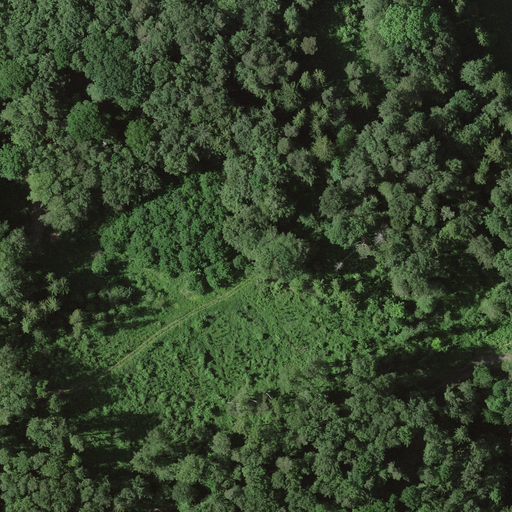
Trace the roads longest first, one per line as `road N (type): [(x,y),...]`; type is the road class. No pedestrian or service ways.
road 1 (track): [(0,366),(34,392),(59,393),(241,286),(293,228),(342,131),(412,80)]
road 2 (track): [(511,359),(469,366),(381,427),(157,511)]
road 3 (track): [(0,276),(29,254),(38,228),(0,105)]
